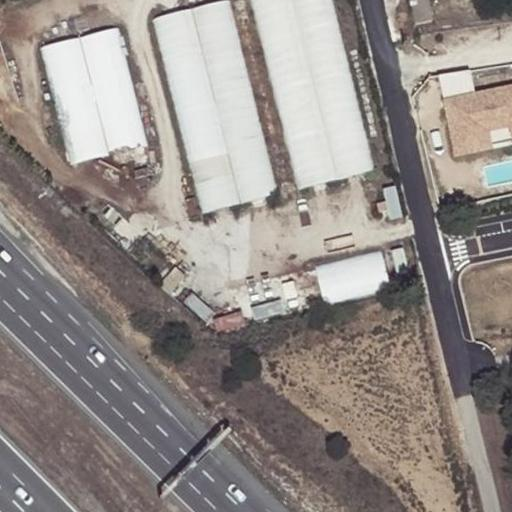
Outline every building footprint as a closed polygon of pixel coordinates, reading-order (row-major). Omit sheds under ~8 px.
[(235,0),(225,0),(158,15),(204,212),(281,194),(235,0)] [(257,0),(300,188),(377,171),(338,0),(257,0)] [(425,0),(421,0),(408,3),(413,26),(430,24),(425,0)] [(40,49),(65,147),(142,128),(119,29),(40,49)] [(511,144),(511,84),(477,91),(474,69),(441,75),(454,154),(511,144)] [(65,147),(70,166),(146,146),(142,128),(65,147)] [(386,252),(319,261),(325,300),(391,291),(386,252)]
